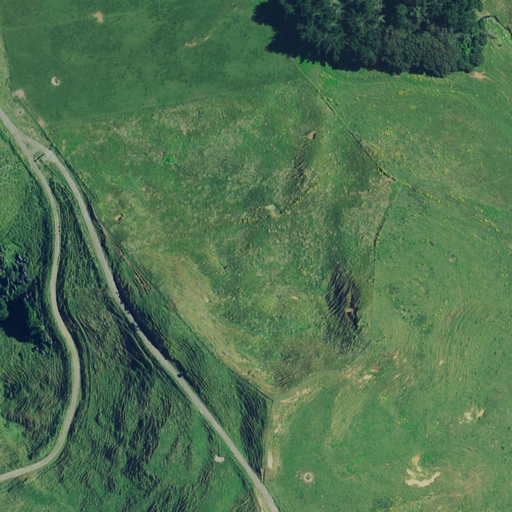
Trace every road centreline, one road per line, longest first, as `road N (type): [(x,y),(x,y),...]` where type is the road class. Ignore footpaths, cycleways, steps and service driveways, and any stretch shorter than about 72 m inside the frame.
road 1 (track): [(277,511),(181,376),(123,314),(76,182),(56,153),(18,130)]
road 2 (track): [(0,103),(50,188),(55,311),(77,376),(73,416),(54,447),(0,475)]
